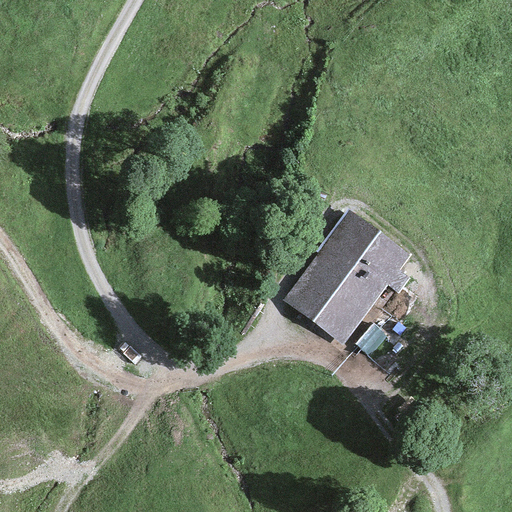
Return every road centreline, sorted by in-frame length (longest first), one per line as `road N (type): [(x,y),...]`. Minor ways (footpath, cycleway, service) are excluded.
road 1 (track): [(137,0),(89,83),(70,154),(82,245),(112,299),(168,367),(301,352),(348,370),(406,437),(440,511)]
road 2 (track): [(168,367),(128,378),(87,364),(0,222)]
road 3 (track): [(168,367),(62,511)]
